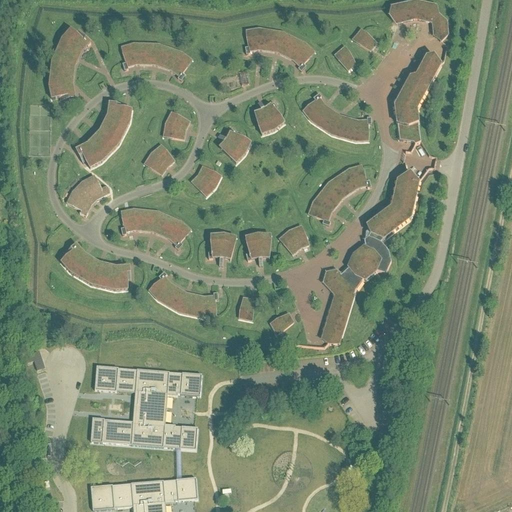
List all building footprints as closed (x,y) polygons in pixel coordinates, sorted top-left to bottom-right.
[(433,39),(441,46),(448,38),(447,24),(439,18),(437,8),(414,3),(391,9),(389,20),(396,28),(415,23),(432,27),(433,39)] [(245,33),(248,50),(245,51),(246,57),(250,57),(250,55),(259,53),(276,56),(293,64),(299,70),(298,72),(301,75),(306,70),(303,68),(315,55),(306,46),(283,35),(259,31),(245,33)] [(91,46),(86,41),(83,43),(71,32),(62,42),(51,65),(49,89),(51,103),(68,99),(69,103),(75,101),(73,89),(75,71),(82,55),(91,46)] [(352,43),(371,55),(377,47),(361,32),(352,43)] [(121,50),(125,66),(122,67),(124,74),(128,73),(128,70),(136,68),(155,68),(172,74),(179,80),(178,82),(181,84),(185,79),(182,77),(192,63),(182,55),(159,47),(133,46),(121,50)] [(334,58),(348,75),(356,68),(344,49),(334,58)] [(417,113),(441,68),(434,58),(426,59),(415,78),(409,79),(394,109),(400,143),(413,145),(415,148),(420,145),(417,113)] [(302,114),(311,125),(331,139),(355,145),(369,145),(368,128),(371,128),(371,121),(367,121),(367,123),(358,123),(340,118),(325,108),(320,101),(321,100),(319,97),(313,101),(315,103),(302,114)] [(130,126),(132,113),(116,110),(116,107),(109,105),(107,119),(99,134),(87,147),(75,153),(79,159),(82,157),(90,172),(102,166),(119,148),(130,126)] [(265,111),(264,110),(261,112),(262,113),(254,116),(261,139),(274,135),(285,126),(275,113),(278,111),(273,105),(265,111)] [(171,115),(165,127),(163,140),(184,144),(186,134),(190,125),(171,115)] [(246,158),(251,146),(236,138),(238,136),(231,133),(226,142),(225,142),(223,145),(224,145),(219,151),(236,168),(246,158)] [(175,165),(161,148),(151,156),(144,168),(162,179),(168,171),(175,165)] [(349,172),(328,186),(312,205),(308,218),(315,221),(323,224),(322,227),(329,229),(330,225),(328,225),(331,216),(343,202),(358,192),(367,189),(367,192),(371,191),(369,184),(366,185),(361,168),(349,172)] [(216,191),(222,179),(202,169),(198,178),(191,185),(206,201),(216,191)] [(334,299),(321,342),(329,349),(339,348),(355,298),(353,297),(354,294),(362,283),(365,284),(376,276),(377,274),(386,277),(391,264),(388,254),(381,245),(382,243),(383,244),(411,222),(419,185),(416,182),(417,181),(416,179),(413,178),(412,179),(410,176),(396,183),(391,209),(366,228),(368,233),(365,235),(365,242),(364,243),(365,248),(352,257),(347,270),(348,271),(341,277),(337,273),(326,275),(322,286),(334,299)] [(110,197),(109,191),(105,190),(101,192),(94,178),(82,184),(73,194),(66,206),(81,214),(80,217),(86,220),(92,209),(97,203),(110,197)] [(180,246),(191,233),(181,224),(159,214),(134,212),(120,214),(124,231),(121,231),(122,238),(126,238),(126,235),(135,234),(152,235),(169,243),(176,249),(175,250),(178,253),(183,248),(180,246)] [(293,258),(300,252),(309,248),(301,229),(289,234),(279,242),(293,258)] [(223,262),(231,264),(236,240),(224,237),(210,238),(211,255),(208,255),(208,262),(220,262),(220,263),(223,263),(223,262)] [(269,262),(271,238),(257,237),(245,240),(249,257),(246,258),(247,265),(259,262),(259,263),(262,263),(262,261),(269,262)] [(90,288),(115,294),(128,293),(127,276),(131,276),(130,269),(116,270),(99,266),(85,257),(77,247),(71,252),(73,254),(61,265),(70,276),(90,288)] [(179,316),(203,322),(216,320),(215,303),(218,303),(217,296),(213,297),(213,298),(204,299),(187,295),(171,286),(165,280),(167,278),(164,275),(159,280),(161,282),(148,294),(157,304),(179,316)] [(239,322),(253,325),(255,317),(254,302),(243,300),(239,322)] [(269,327),(276,339),(284,335),(294,325),(289,316),(269,327)] [(414,339),(405,331),(387,351),(396,359),(414,339)] [(396,359),(384,357),(380,384),(392,386),(396,359)] [(93,421),(91,445),(176,452),(181,452),(196,453),(197,431),(182,430),(175,429),(175,428),(165,427),(167,399),(178,399),(178,397),(181,397),(181,398),(200,399),(202,378),(97,369),(95,393),(135,396),(133,425),(93,421)] [(217,444),(230,444),(230,431),(217,431),(217,444)] [(252,498),(255,461),(221,459),(218,490),(241,491),(240,497),(252,498)] [(177,483),(91,490),(92,511),(111,511),(133,510),(133,511),(165,511),(165,507),(176,506),(175,504),(178,503),(178,504),(198,502),(196,481),(181,482),(177,483)] [(330,488),(331,497),(341,497),(340,487),(330,488)] [(254,498),(266,501),(268,494),(255,492),(254,498)]
